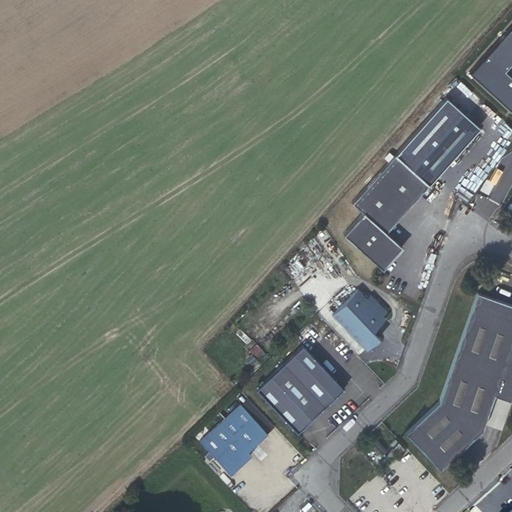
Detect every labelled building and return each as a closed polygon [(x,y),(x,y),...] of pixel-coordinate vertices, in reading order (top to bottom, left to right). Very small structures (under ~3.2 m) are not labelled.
[(445,99),(351,205),(362,215),(343,236),(382,271),(402,249),(385,234),(478,129),(445,99)] [(437,400),(404,431),(439,468),(481,428),(492,393),(494,387),(511,393),(511,389),(511,301),(476,289),(437,400)] [(358,290),(333,314),(366,351),(379,339),(372,332),(385,320),(383,317),(387,313),(372,296),(367,300),(358,290)] [(255,345),(250,352),(258,358),(263,351),(255,345)] [(304,345),(257,389),(298,431),(326,405),(327,406),(346,388),(337,378),(336,379),(304,345)] [(511,393),(494,387),(492,393),(509,398),(511,393)] [(241,404),(199,442),(229,475),(250,456),(247,452),(268,434),(241,404)] [(394,439),(389,443),(398,452),(402,448),(394,439)] [(376,440),(372,445),(381,454),(385,450),(376,440)]
